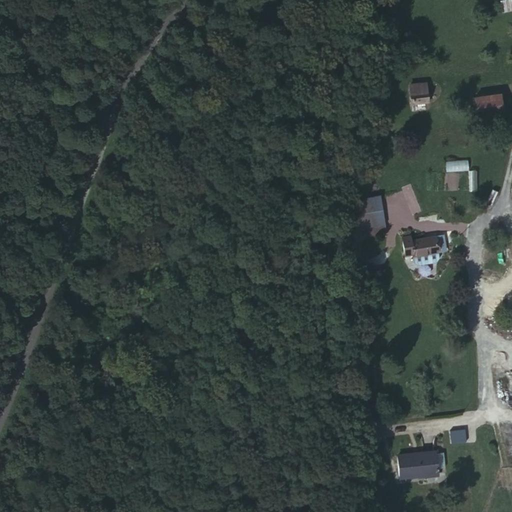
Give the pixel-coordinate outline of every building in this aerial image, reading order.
[(377,0),(393,8),(397,0),(377,0)] [(412,2),(407,0),(401,0),(394,17),(404,21),(412,2)] [(511,0),(499,0),(500,11),(511,9),(511,0)] [(422,95),(423,104),(443,102),(442,93),(422,95)] [(443,102),(423,104),(425,116),(444,114),(443,102)] [(511,105),(488,109),(492,129),(511,124),(511,105)] [(444,159),(444,170),(467,170),(467,158),(444,159)] [(353,193),(354,232),(374,232),(374,224),(381,224),(381,193),(353,193)] [(436,251),(447,250),(467,248),(468,248),(466,232),(445,235),(444,231),(433,232),(436,251)] [(467,248),(447,250),(447,256),(450,259),(466,258),(468,253),(467,248)] [(467,463),(427,468),(431,490),(455,486),(455,490),(471,487),(470,480),(476,479),(474,464),(467,465),(467,463)]
